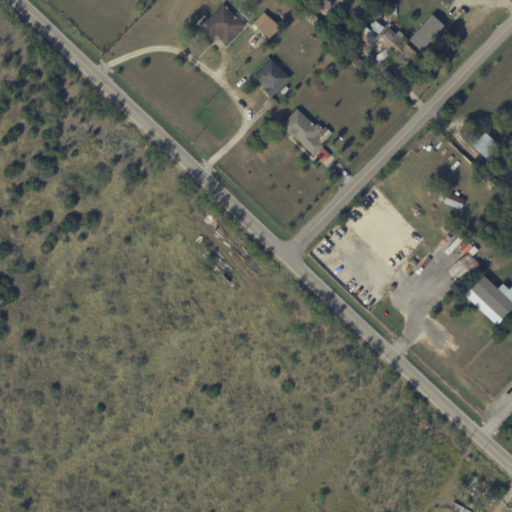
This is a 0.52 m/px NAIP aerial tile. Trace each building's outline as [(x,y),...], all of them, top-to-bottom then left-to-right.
[(341,0),(346,4),(332,21),(318,9),(325,0),(341,0)] [(233,16),(243,25),(225,45),(213,34),(208,39),(197,29),(199,27),(196,24),(202,17),(206,20),(221,4),(233,16)] [(409,41),(431,15),(444,26),(421,52),(409,41)] [(267,38),(256,28),(267,17),(278,28),(268,39),(267,38)] [(356,36),(369,45),(376,36),(362,26),(356,36)] [(390,54),(381,60),(389,67),(386,70),(393,77),(388,83),(381,76),(379,77),(370,68),(374,65),(380,69),(381,70),(382,69),(384,72),(385,71),(373,57),(373,58),(366,52),(387,28),(394,34),(398,31),(406,38),(402,41),(416,54),(405,67),(390,54)] [(366,55),(374,63),(370,67),(362,59),(366,55)] [(355,56),(367,68),(361,74),(349,62),(355,56)] [(278,67),(289,79),(271,98),(263,91),(266,89),(261,84),(260,84),(253,77),(270,60),(278,67)] [(318,125),(321,129),(324,126),(331,133),(320,144),(322,146),(321,147),(330,155),(322,163),(314,154),(313,156),(293,136),(291,138),(279,126),(296,109),(313,126),(316,124),(318,125)] [(472,146),(484,133),(497,146),(485,158),(472,146)] [(487,159),(497,149),(503,155),(493,165),(487,159)] [(460,210),(442,204),(446,194),(447,194),(448,192),(452,194),(452,195),(464,200),(460,210)] [(204,221),(209,214),(213,217),(212,219),(213,220),(208,225),(204,221)] [(473,246),(477,252),(472,256),(467,251),(473,246)] [(460,282),(448,269),(466,252),(480,267),(461,284),(460,282)] [(502,296),(511,306),(505,314),(472,283),(480,275),(487,282),(490,279),(493,281),(490,285),(502,296)] [(431,425),(423,431),(418,425),(426,419),(431,425)] [(452,503),(470,511),(450,511),(448,511),(452,503)]
